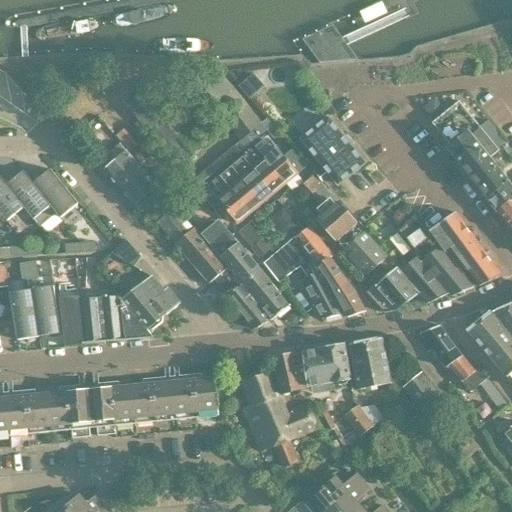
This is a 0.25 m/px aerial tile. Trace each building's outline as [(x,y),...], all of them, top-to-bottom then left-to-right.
[(128,106),(180,168),(208,144),(189,121),(197,114),(201,118),(214,107),(242,139),(246,136),(263,122),(221,72),(178,91),(191,106),(185,111),(182,108),(180,110),(156,82),(128,106)] [(458,102),(432,124),(451,147),(450,148),(448,149),(488,199),(490,198),(500,210),(499,211),(511,227),(511,186),(506,178),(490,159),(499,151),(484,132),(458,102)] [(328,118),(301,140),(339,185),(366,163),(328,118)] [(263,122),(246,136),(252,143),(266,132),(272,139),(279,133),(267,120),(263,123),(263,122)] [(266,159),(286,183),(298,172),(272,142),(260,152),(266,159)] [(105,170),(120,187),(141,168),(120,143),(98,161),(105,169),(105,170)] [(235,145),(223,155),(228,162),(240,152),(235,145)] [(243,156),(274,193),(286,183),(266,159),(261,163),(250,150),(243,156)] [(222,155),(210,165),(216,172),(228,162),(223,155),(222,155)] [(242,178),(263,203),(274,193),(243,156),(231,167),(241,179),(242,178)] [(200,187),(204,184),(203,183),(216,172),(210,165),(194,179),(200,187)] [(135,204),(142,212),(163,193),(141,168),(120,187),(135,204)] [(33,184),(51,206),(50,206),(56,214),(60,218),(78,204),(50,170),(34,183),(33,184)] [(219,176),(251,213),(263,203),(242,178),(241,179),(237,183),(226,170),(219,176)] [(6,186),(23,208),(39,227),(56,214),(50,206),(51,206),(33,184),(34,183),(24,171),(7,185),(6,186)] [(322,216),(318,219),(336,238),(355,222),(314,174),(303,183),(311,193),(310,195),(320,207),(317,210),(322,216)] [(0,213),(7,222),(23,208),(6,186),(7,185),(0,176),(0,213)] [(218,199),(239,223),(251,213),(219,176),(213,182),(223,194),(218,199)] [(159,222),(201,273),(210,284),(216,279),(226,291),(233,285),(231,281),(235,277),(177,207),(159,222)] [(430,231),(446,252),(451,248),(479,286),(499,278),(500,273),(456,212),(430,231)] [(414,216),(396,230),(417,256),(418,256),(401,270),(429,303),(451,293),(453,296),(474,288),(428,233),(414,216)] [(205,238),(235,273),(252,260),(222,224),(205,238)] [(282,249),(264,263),(279,283),(295,271),(301,268),(299,266),(311,256),(338,297),(347,314),(349,317),(368,311),(358,294),(329,257),(332,254),(310,226),(296,237),(282,249)] [(343,248),(366,274),(377,264),(386,255),(364,230),(343,248)] [(141,257),(126,240),(111,254),(134,267),(141,257)] [(262,240),(252,248),(258,256),(260,258),(270,250),(262,240)] [(80,244),(81,253),(96,252),(95,243),(80,244)] [(65,244),(66,254),(81,253),(80,244),(65,244)] [(26,247),(27,256),(42,255),(41,246),(26,247)] [(12,257),(27,256),(26,247),(11,248),(12,257)] [(391,272),(377,285),(376,284),(367,291),(384,312),(397,309),(419,293),(386,255),(377,264),(385,273),(389,270),(391,272)] [(303,281),(324,319),(347,314),(338,297),(311,256),(299,266),(301,268),(310,278),(303,281)] [(52,259),(52,268),(67,268),(67,259),(52,259)] [(235,273),(274,320),(291,306),(252,260),(235,273)] [(28,263),(30,279),(38,278),(36,262),(28,263)] [(22,280),(30,279),(28,263),(20,264),(22,280)] [(143,326),(153,338),(147,331),(148,331),(152,331),(162,323),(163,318),(166,316),(180,304),(168,289),(164,292),(152,277),(122,301),(119,297),(117,297),(142,327),(143,326)] [(229,301),(232,306),(237,306),(256,329),(271,320),(235,277),(231,281),(233,285),(226,291),(229,294),(228,295),(230,298),(229,301)] [(32,290),(39,337),(61,334),(54,287),(32,290)] [(10,294),(14,326),(17,340),(39,337),(32,290),(10,294)] [(65,346),(83,344),(79,300),(79,297),(60,299),(65,346)] [(79,300),(83,344),(153,338),(143,326),(142,327),(117,297),(79,300)] [(511,304),(494,313),(511,334),(511,304)] [(469,331),(511,382),(511,338),(490,313),(469,331)] [(420,333),(446,367),(462,355),(440,326),(420,333)] [(392,384),(383,340),(383,339),(351,345),(360,391),(392,384)] [(352,381),(346,346),(321,350),(321,351),(305,354),(309,380),(314,387),(338,383),(341,387),(347,385),(350,381),(352,381)] [(296,396),(305,397),(296,355),(274,358),(284,394),(296,391),(296,396)] [(462,355),(446,367),(447,369),(450,366),(470,393),(478,386),(479,385),(499,411),(507,404),(487,379),(478,368),(474,371),(462,355)] [(290,442),(319,430),(315,418),(309,404),(288,412),(272,372),(243,383),(252,407),(246,410),(263,453),(275,448),(282,466),(287,468),(296,464),(298,460),(290,442)] [(439,413),(448,406),(423,374),(405,389),(433,424),(442,416),(439,413)] [(94,389),(98,436),(116,434),(115,426),(219,417),(216,378),(94,389)] [(0,398),(0,437),(72,430),(73,439),(91,437),(87,390),(0,398)] [(358,406),(345,416),(360,438),(362,436),(369,431),(374,428),(385,420),(374,406),(360,408),(358,406)] [(479,413),(485,421),(494,414),(488,406),(479,413)] [(324,408),(321,410),(331,431),(336,429),(333,424),(328,412),(324,408)] [(511,469),(511,425),(504,432),(509,438),(501,444),(511,456),(511,466),(511,468),(511,469)] [(468,436),(456,445),(466,457),(478,448),(468,436)] [(337,479),(305,506),(309,511),(330,511),(364,484),(357,476),(344,487),(337,479)] [(364,484),(330,511),(363,511),(364,511),(356,502),(369,491),(364,484)] [(80,496),(60,511),(93,511),(107,501),(101,493),(87,504),(80,496)] [(107,501),(93,511),(108,511),(113,509),(107,501)]
